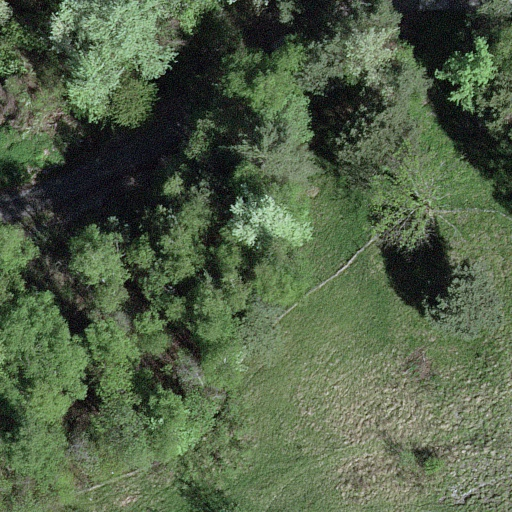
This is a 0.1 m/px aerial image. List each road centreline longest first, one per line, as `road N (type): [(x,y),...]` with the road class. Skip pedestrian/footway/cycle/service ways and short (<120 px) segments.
road 1 (track): [(378,0),(217,132),(84,206),(0,211)]
road 2 (track): [(511,11),(343,29)]
